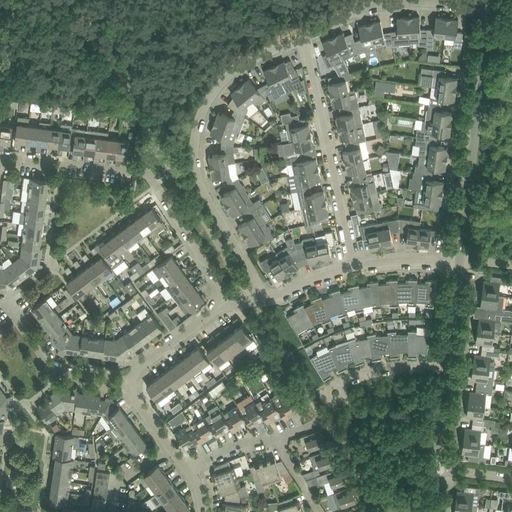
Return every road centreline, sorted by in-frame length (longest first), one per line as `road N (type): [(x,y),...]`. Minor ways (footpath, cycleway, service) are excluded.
road 1 (residential): [(266,296),(197,182),(192,140),(207,97),(224,77),(302,34)]
road 2 (residential): [(459,260),(488,5)]
road 3 (residential): [(353,265),(302,34)]
road 4 (residential): [(302,34),(374,5),(488,5)]
road 5 (residential): [(224,304),(156,184),(138,171)]
road 6 (residential): [(0,154),(138,171)]
road 7 (residential): [(128,379),(224,304)]
road 8 (residential): [(445,367),(389,364),(338,382),(335,392)]
